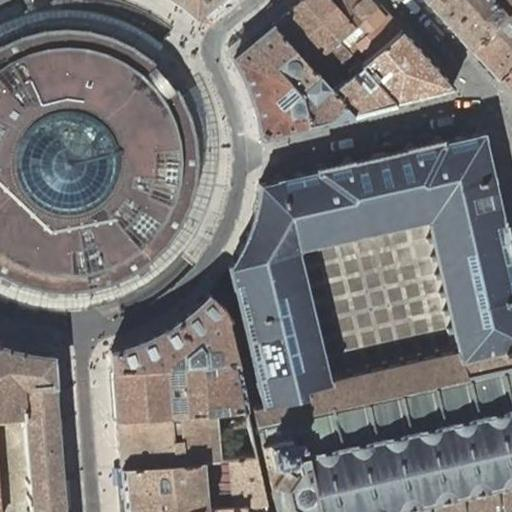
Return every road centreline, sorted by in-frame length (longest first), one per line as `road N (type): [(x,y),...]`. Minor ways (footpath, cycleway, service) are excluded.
road 1 (unknown): [(0,222),(34,253),(112,266),(141,259),(172,228),(193,171),(190,94)]
road 2 (unknown): [(53,148),(56,181),(77,212),(106,225),(143,227),(170,205),(176,172),(157,135),(122,117)]
road 3 (residential): [(81,335),(159,309),(202,268),(236,201),(241,151)]
road 4 (residential): [(493,98),(259,156),(241,151)]
road 5 (unknown): [(174,75),(100,59),(59,66),(19,83),(0,106)]
road 6 (residential): [(241,151),(231,102),(207,52),(211,34),(253,0)]
road 7 (residential): [(81,335),(95,511)]
road 8 (unknown): [(190,94),(210,125),(212,165),(182,253)]
road 9 (residential): [(493,98),(404,0)]
